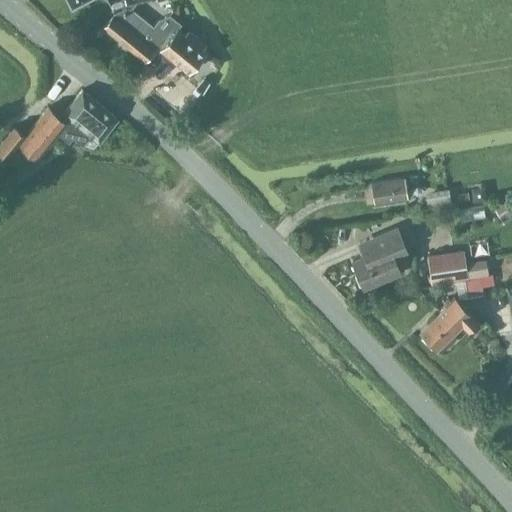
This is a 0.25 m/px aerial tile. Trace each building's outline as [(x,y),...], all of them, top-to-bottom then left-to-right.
[(126,5),(124,0),(111,5),(114,9),(121,6),(126,5)] [(116,13),(103,28),(145,62),(157,46),(161,49),(160,50),(188,73),(206,53),(202,50),(206,45),(188,30),(184,35),(177,29),(170,39),(153,25),(131,8),(136,2),(126,5),(121,6),(123,9),(116,13)] [(202,93),(209,82),(203,77),(195,87),(202,93)] [(50,141),(57,131),(69,141),(73,135),(83,144),(93,147),(117,119),(83,90),(60,117),(48,107),(25,135),(15,126),(0,143),(0,152),(7,158),(20,143),(32,153),(36,156),(50,141)] [(404,178),(372,183),(375,204),(407,200),(404,178)] [(471,201),(469,193),(458,195),(459,203),(471,201)] [(426,199),(428,211),(453,207),(451,195),(426,199)] [(495,206),(505,223),(511,218),(511,198),(510,196),(495,206)] [(479,203),(458,204),(458,216),(480,215),(479,203)] [(396,258),(395,254),(407,249),(407,248),(399,229),(398,228),(361,243),(366,255),(352,261),(364,289),(402,273),(401,270),(403,268),(399,258),(396,258)] [(428,256),(430,271),(432,283),(456,279),(465,278),(468,278),(466,261),(464,251),(428,256)] [(511,254),(492,256),(493,275),(511,274),(511,254)] [(468,257),(468,272),(486,271),(485,256),(468,257)] [(468,296),(485,294),(482,277),(465,279),(468,296)] [(453,331),(462,322),(465,325),(468,328),(476,320),(473,317),(454,297),(420,329),(436,347),(438,345),(440,348),(444,348),(455,338),(455,334),(453,331)]
